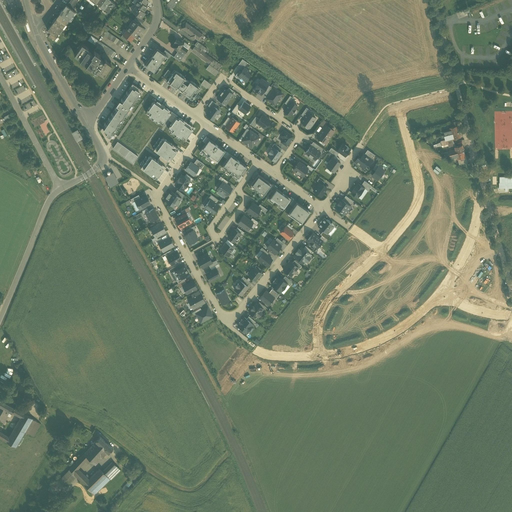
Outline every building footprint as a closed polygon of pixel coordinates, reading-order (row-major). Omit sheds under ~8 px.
[(78,0),(70,0),(66,6),(71,9),(73,7),(75,5),(76,3),(78,0)] [(103,10),(110,0),(103,0),(99,7),(103,10)] [(108,12),(114,3),(110,0),(103,10),(107,13),(108,12)] [(144,5),(138,0),(134,5),(136,6),(143,11),(147,7),(144,5)] [(167,5),(172,9),(179,1),(176,0),(166,0),(165,1),(168,3),(167,5)] [(71,9),(66,6),(65,5),(62,9),(72,17),(75,13),(71,9)] [(143,11),(136,6),(132,12),(137,16),(141,18),(145,13),(143,11)] [(72,17),(62,9),(59,13),(69,21),(72,17)] [(69,21),(59,13),(56,18),(66,25),(69,21)] [(66,25),(56,18),(53,22),(63,29),(66,25)] [(134,36),(135,37),(142,27),(140,26),(133,20),(125,30),(126,30),(134,36)] [(63,29),(53,22),(50,26),(60,33),(63,29)] [(202,35),(186,22),(182,28),(191,35),(190,36),(194,39),(195,38),(198,40),(200,37),(202,35)] [(60,33),(50,26),(47,30),(51,33),(57,37),(60,33)] [(123,43),(107,31),(102,28),(99,33),(120,48),(123,43)] [(134,36),(126,30),(123,35),(129,40),(131,41),(134,36)] [(88,40),(113,58),(116,53),(91,36),(88,40)] [(179,40),(176,39),(171,46),(178,51),(183,43),(181,42),(182,41),(179,39),(179,40)] [(184,42),(183,43),(178,51),(177,52),(183,56),(190,46),(184,42)] [(195,46),(204,53),(207,49),(197,42),(195,44),(196,45),(195,46)] [(87,50),(88,48),(81,43),(74,54),(80,58),(87,49),(87,50)] [(222,65),(204,53),(195,46),(191,52),(209,65),(206,69),(215,76),(222,65)] [(85,63),(92,53),(87,50),(87,49),(80,58),(79,60),(85,63)] [(162,53),(157,49),(152,55),(151,54),(149,56),(151,57),(145,65),(156,73),(159,69),(157,68),(163,60),(165,61),(168,57),(162,53)] [(98,57),(100,55),(94,51),(92,53),(85,63),(85,64),(85,65),(89,68),(90,67),(91,68),(98,57)] [(183,56),(177,52),(174,57),(179,61),(183,56)] [(103,61),(98,57),(91,68),(96,72),(97,70),(104,61),(103,61)] [(104,61),(97,70),(103,75),(111,64),(104,59),(103,61),(104,61)] [(237,66),(242,70),(244,67),(247,63),(242,59),(237,66)] [(245,82),(251,74),(248,72),(249,70),(244,67),(242,70),(239,74),(237,72),(235,76),(240,79),(240,78),(245,82)] [(170,74),(168,76),(170,77),(166,82),(176,89),(177,88),(179,90),(182,92),(181,92),(192,99),(200,88),(190,80),(189,82),(184,79),(185,77),(175,70),(171,75),(170,74)] [(210,84),(204,79),(201,84),(206,88),(210,84)] [(268,85),(268,84),(261,79),(253,89),(261,95),(263,92),(268,85)] [(116,106),(100,130),(108,142),(111,138),(110,137),(126,113),(128,114),(130,112),(132,110),(130,108),(140,94),(141,94),(143,91),(132,83),(120,101),(119,101),(116,106)] [(16,94),(28,90),(26,85),(14,89),(16,94)] [(271,87),(268,85),(263,92),(266,94),(271,87)] [(227,90),(224,88),(217,98),(225,104),(228,100),(229,101),(231,98),(230,97),(232,94),(227,90)] [(274,105),(282,94),(274,88),(266,99),(274,105)] [(284,103),(287,105),(290,101),(291,101),(293,98),(290,96),(284,103)] [(167,119),(170,113),(168,112),(170,110),(157,101),(156,102),(153,101),(145,112),(162,125),(167,119)] [(245,114),(250,106),(244,101),(240,107),(238,109),(245,114)] [(290,116),(297,106),(291,101),(290,101),(287,105),(283,111),(290,116)] [(238,109),(240,107),(237,104),(232,111),(235,114),(238,109)] [(206,115),(213,120),(220,111),(214,107),(212,106),(211,108),(206,115)] [(301,115),(304,117),(307,112),(309,114),(311,111),(306,108),(301,115)] [(177,115),(172,112),(170,113),(167,119),(172,122),(176,117),(177,115)] [(313,122),(315,118),(309,114),(307,112),(304,117),(300,122),(309,128),(314,122),(313,122)] [(4,122),(11,118),(8,114),(2,118),(4,122)] [(270,120),(262,115),(259,119),(256,123),(264,128),(270,120)] [(178,118),(176,117),(172,122),(168,128),(185,140),(193,129),(191,128),(192,126),(179,117),(178,118)] [(233,132),(239,123),(231,117),(230,119),(226,126),(225,126),(233,132)] [(256,123),(259,119),(255,117),(250,124),(254,127),(256,123)] [(334,131),(325,125),(324,127),(317,137),(325,143),(334,131)] [(76,130),(72,132),(77,140),(81,138),(79,135),(80,135),(79,132),(78,132),(76,130)] [(251,148),(259,137),(249,130),(244,137),(242,141),(251,148)] [(293,137),(284,130),(280,136),(283,138),(281,142),(286,146),(293,137)] [(179,149),(162,137),(153,150),(160,155),(168,161),(169,162),(179,149)] [(215,144),(209,139),(206,144),(201,150),(205,153),(205,155),(211,159),(211,158),(217,162),(221,155),(225,151),(218,146),(217,146),(215,145),(215,144)] [(117,142),(113,148),(125,157),(130,150),(117,142)] [(313,142),(310,145),(318,151),(320,147),(313,142)] [(345,156),(350,149),(342,143),(337,151),(345,156)] [(274,148),(279,152),(281,149),(274,144),(272,147),(274,148)] [(305,153),(308,155),(308,156),(311,158),(315,160),(320,153),(318,151),(310,145),(305,153)] [(274,148),(272,150),(271,150),(269,152),(270,153),(268,156),(275,161),(281,153),(279,152),(274,148)] [(338,153),(331,148),(329,151),(336,156),(338,153)] [(138,156),(130,150),(125,157),(133,163),(138,156)] [(368,150),(364,155),(371,160),(375,155),(368,150)] [(233,174),(238,178),(240,175),(246,166),(239,161),(239,162),(236,160),(236,159),(230,154),(227,159),(222,166),(226,170),(233,175),(233,174)] [(358,157),(355,162),(364,168),(367,164),(369,165),(373,160),(371,160),(364,155),(363,154),(360,158),(358,157)] [(157,160),(150,155),(140,168),(156,180),(166,167),(164,166),(157,160)] [(168,161),(160,155),(157,160),(164,166),(168,161)] [(333,158),(326,167),(334,172),(340,163),(337,161),(333,158)] [(193,164),(199,168),(200,169),(204,165),(196,159),(193,164)] [(193,176),(199,168),(193,164),(190,162),(184,170),(193,176)] [(302,177),(308,169),(306,167),(298,162),(293,170),(302,177)] [(375,171),(372,176),(378,180),(384,171),(378,167),(375,171)] [(105,177),(110,187),(118,182),(113,172),(105,177)] [(191,180),(190,181),(191,182),(193,179),(185,173),(184,175),(191,180)] [(190,181),(191,180),(184,175),(181,174),(174,184),(183,191),(190,181)] [(260,196),(269,183),(256,174),(247,187),(260,196)] [(216,189),(226,196),(232,188),(226,184),(223,181),(222,182),(216,189)] [(365,181),(361,185),(365,188),(368,191),(372,186),(365,181)] [(322,185),(319,183),(313,191),(321,196),(327,188),(322,185)] [(358,183),(351,192),(358,197),(365,188),(361,185),(358,183)] [(289,197),(274,187),(266,199),(271,202),(273,200),(278,204),(276,206),(281,209),(289,197)] [(368,191),(365,188),(358,197),(361,200),(368,191)] [(175,208),(181,198),(174,193),(171,190),(164,200),(175,208)] [(174,193),(181,198),(184,195),(177,190),(174,193)] [(150,204),(145,194),(140,197),(134,201),(139,210),(150,204)] [(134,201),(140,197),(138,195),(130,199),(132,203),(134,201)] [(346,195),(343,200),(350,205),(353,201),(346,195)] [(210,198),(210,199),(203,208),(213,215),(219,205),(216,203),(210,198)] [(343,200),(341,199),(335,207),(345,214),(351,206),(350,205),(343,200)] [(308,210),(295,200),(286,213),(300,223),(308,210)] [(257,206),(251,201),(245,209),(254,216),(259,209),(260,208),(257,206)] [(260,208),(259,209),(264,212),(267,209),(259,203),(257,206),(260,208)] [(150,222),(159,217),(153,208),(148,211),(144,213),(150,222)] [(182,214),(174,219),(180,229),(191,222),(186,212),(182,214)] [(250,220),(242,214),(236,223),(247,231),(253,222),(250,220)] [(334,226),(323,218),(317,226),(322,230),(327,234),(334,226)] [(166,232),(160,222),(149,228),(155,238),(166,232)] [(286,226),(285,225),(279,233),(287,240),(293,232),(290,230),(286,226)] [(240,233),(232,227),(226,236),(233,242),(240,233)] [(188,233),(184,236),(188,244),(198,238),(193,230),(188,233)] [(327,234),(322,230),(319,234),(321,235),(327,240),(329,236),(327,234)] [(312,232),(305,240),(316,249),(322,241),(319,238),(312,232)] [(173,246),(168,236),(161,240),(156,242),(157,244),(162,252),(173,246)] [(274,254),(281,246),(272,239),(265,247),(274,254)] [(231,246),(224,241),(218,250),(229,257),(235,248),(231,246)] [(304,245),(302,248),(309,254),(312,251),(304,245)] [(302,248),(300,247),(292,256),(302,264),(310,255),(309,254),(302,248)] [(181,259),(175,250),(164,256),(170,266),(172,264),(178,261),(181,259)] [(267,266),(272,259),(267,255),(263,252),(257,259),(267,266)] [(197,259),(202,268),(208,265),(212,263),(212,262),(207,253),(197,259)] [(212,263),(208,265),(210,268),(218,264),(216,260),(212,262),(212,263)] [(288,260),(281,269),(290,277),(298,267),(291,262),(288,260)] [(187,272),(183,263),(171,269),(176,278),(181,276),(187,272)] [(216,268),(216,267),(211,270),(205,273),(210,282),(220,276),(216,268)] [(255,281),(262,273),(259,271),(254,267),(253,267),(247,275),(255,281)] [(276,275),(269,285),(280,292),(287,283),(282,279),(276,275)] [(250,282),(243,276),(241,279),(248,284),(250,282)] [(284,276),(282,279),(287,283),(289,284),(291,281),(284,276)] [(185,283),(180,286),(184,294),(197,288),(192,279),(185,283)] [(248,287),(240,281),(233,289),(241,296),(248,287)] [(271,288),(268,292),(273,296),(275,297),(278,293),(271,288)] [(215,294),(221,304),(230,300),(224,289),(215,294)] [(205,302),(197,290),(189,294),(191,297),(185,299),(191,309),(205,302)] [(268,292),(265,290),(258,299),(267,305),(273,296),(268,292)] [(254,302),(246,312),(255,319),(263,309),(257,304),(254,302)] [(213,316),(207,306),(195,313),(199,323),(213,316)] [(235,326),(246,335),(254,324),(247,318),(243,316),(241,318),(239,318),(237,321),(238,322),(235,326)] [(14,408),(0,399),(0,420),(4,423),(10,412),(11,413),(12,412),(14,408)] [(23,413),(14,408),(12,412),(20,417),(23,413)] [(9,437),(6,441),(15,447),(25,431),(32,419),(32,418),(23,413),(20,417),(9,437)] [(32,419),(25,431),(30,434),(37,422),(32,419)] [(40,424),(37,422),(30,434),(33,436),(40,424)] [(9,437),(0,431),(0,437),(6,441),(9,437)] [(99,437),(91,446),(102,457),(107,452),(108,453),(112,448),(99,437)] [(91,446),(84,454),(88,458),(95,465),(102,457),(91,446)] [(84,454),(69,469),(73,474),(78,469),(88,458),(84,454)] [(112,462),(102,471),(106,476),(109,473),(116,466),(112,462)] [(116,466),(109,473),(113,477),(120,470),(116,466)] [(88,479),(83,484),(90,491),(106,476),(102,471),(99,468),(88,479)] [(69,469),(58,481),(65,487),(76,476),(73,474),(69,469)] [(77,477),(82,473),(78,469),(73,474),(76,476),(77,477)] [(84,475),(79,480),(83,484),(88,479),(84,475)] [(110,479),(106,476),(90,491),(94,495),(110,479)] [(129,480),(122,489),(124,491),(132,482),(129,480)]
